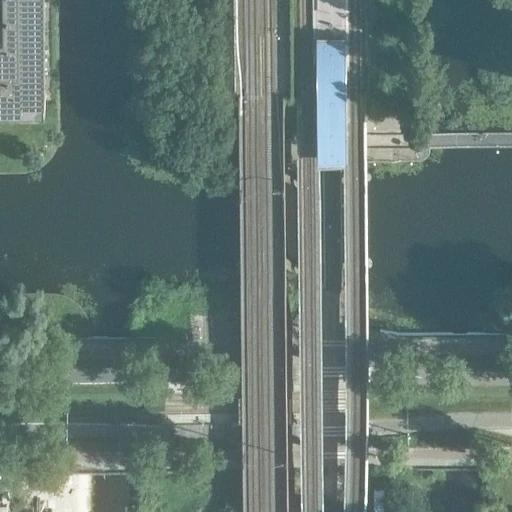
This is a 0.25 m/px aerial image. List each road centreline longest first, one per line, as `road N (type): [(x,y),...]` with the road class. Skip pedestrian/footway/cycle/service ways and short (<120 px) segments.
road 1 (tertiary): [(0,429),(335,430),(511,419)]
road 2 (tertiary): [(511,379),(0,375)]
